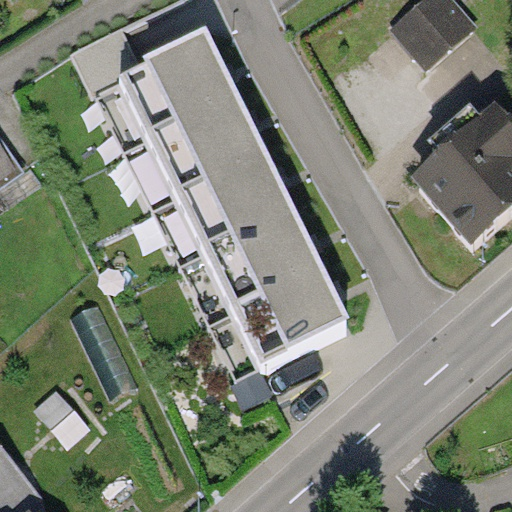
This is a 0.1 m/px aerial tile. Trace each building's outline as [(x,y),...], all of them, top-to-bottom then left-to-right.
[(232,61),(201,0),(187,0),(70,58),(103,125),(232,61)] [(457,0),(426,0),(391,31),(431,77),(484,31),(457,0)] [(265,128),(232,61),(103,125),(136,192),(265,128)] [(511,121),(509,118),(417,199),(474,264),(511,230),(511,121)] [(298,195),(265,128),(136,192),(169,259),(298,195)] [(0,197),(26,181),(0,143),(0,197)] [(332,262),(298,195),(169,259),(202,326),(332,262)] [(365,329),(332,262),(202,326),(235,393),(365,329)] [(0,511),(34,511),(47,500),(0,449),(0,511)]
